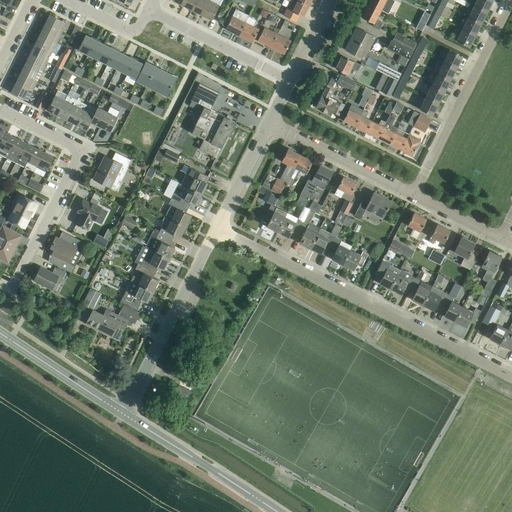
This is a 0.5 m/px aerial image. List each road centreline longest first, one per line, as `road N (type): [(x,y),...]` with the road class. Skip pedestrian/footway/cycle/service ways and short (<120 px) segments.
road 1 (residential): [(511,374),(217,227)]
road 2 (residential): [(11,284),(80,151),(0,109)]
road 3 (residential): [(412,192),(510,0)]
road 4 (residential): [(121,412),(217,227)]
road 5 (secondary): [(275,511),(121,412)]
road 6 (residential): [(412,192),(268,122)]
road 7 (residential): [(289,79),(148,9)]
road 8 (secondary): [(121,412),(0,331)]
